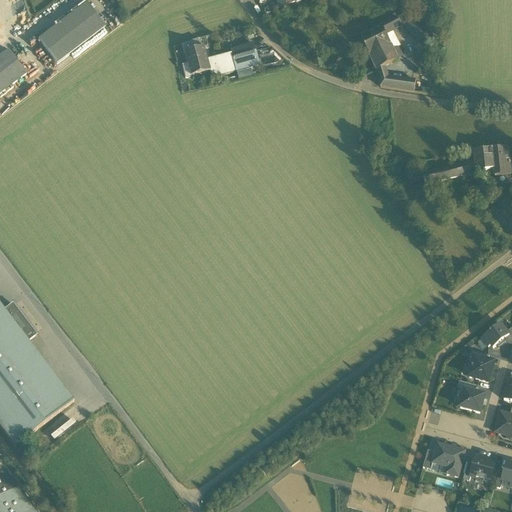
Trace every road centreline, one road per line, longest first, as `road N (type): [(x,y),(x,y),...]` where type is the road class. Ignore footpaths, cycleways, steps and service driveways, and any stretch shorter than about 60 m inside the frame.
road 1 (residential): [(187,501),(511,252)]
road 2 (residential): [(0,256),(187,501)]
road 3 (residential): [(245,0),(294,65),(327,79),(511,112)]
